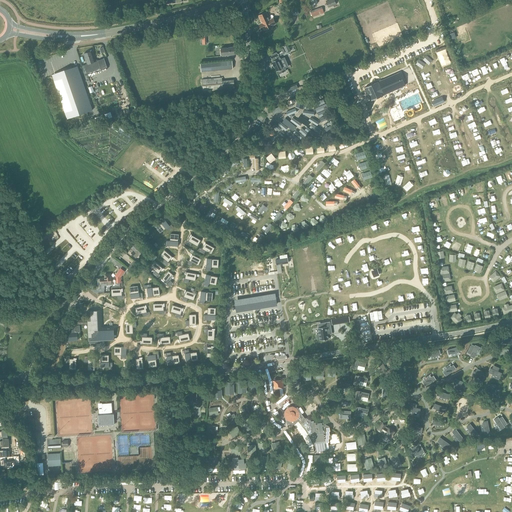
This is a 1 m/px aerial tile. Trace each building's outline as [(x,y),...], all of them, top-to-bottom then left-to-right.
[(279,4),(275,11),(280,13),(284,6),(279,4)] [(322,7),(311,11),(313,17),(324,13),(322,7)] [(262,23),(258,24),(261,31),(265,29),(265,30),(273,27),(273,26),(276,24),(273,18),(269,19),(266,12),(259,15),(262,23)] [(99,50),(85,55),(88,64),(99,61),(101,64),(109,61),(106,51),(100,53),(99,50)] [(277,51),(270,55),(272,59),(273,61),(272,62),(273,64),(272,65),(274,68),(275,67),(276,71),(277,71),(278,73),(282,71),(285,70),(284,68),(280,58),(279,56),(277,51)] [(200,63),(201,71),(232,69),(232,61),(200,63)] [(373,79),(386,73),(383,66),(370,71),(373,79)] [(77,67),(51,75),(67,119),(96,110),(97,112),(101,110),(102,112),(120,105),(114,89),(87,96),(77,67)] [(365,89),(365,90),(366,89),(367,93),(367,94),(368,94),(371,100),(375,98),(383,94),(382,92),(398,85),(399,88),(405,85),(403,81),(402,81),(399,73),(381,80),(377,81),(378,82),(365,88),(365,89)] [(202,79),(203,92),(235,89),(234,80),(222,81),(222,77),(202,79)] [(267,97),(270,104),(282,99),(280,95),(278,96),(277,93),(267,97)] [(441,98),(433,101),(435,106),(443,102),(441,98)] [(311,104),(314,113),(323,109),(320,100),(311,104)] [(308,111),(304,113),(310,123),(314,120),(308,111)] [(297,124),(300,126),(304,121),(294,115),(291,119),(289,117),(286,122),(295,128),(297,124)] [(288,129),(291,125),(283,119),(280,123),(288,129)] [(272,122),(269,126),(276,132),(279,129),(272,122)] [(309,123),(305,127),(316,135),(319,130),(309,123)] [(260,130),(257,133),(260,136),(266,143),(272,139),(263,128),(260,130)] [(293,130),(290,132),(298,140),(300,137),(293,130)] [(284,133),(282,131),(280,133),(286,141),(289,139),(290,141),(293,139),(287,131),(284,133)] [(312,150),(309,145),(304,148),(307,153),(312,150)] [(357,159),(365,157),(363,151),(355,154),(357,159)] [(255,155),(250,155),(250,159),(255,159),(255,169),(258,169),(258,158),(255,158),(255,155)] [(316,169),(319,171),(326,163),(323,161),(316,169)] [(267,171),(273,167),(271,164),(269,165),(268,162),(263,165),(267,171)] [(304,183),(307,186),(314,177),(311,175),(304,183)] [(362,188),(354,179),(351,182),(358,191),(362,188)] [(355,192),(345,187),(343,191),(353,195),(355,192)] [(293,197),(296,199),(303,191),(299,188),(293,197)] [(284,207),(288,210),(293,202),(290,200),(284,207)] [(274,219),(278,222),(283,215),(280,213),(274,219)] [(164,220),(156,227),(160,232),(169,225),(164,220)] [(265,230),(268,233),(274,226),(270,224),(265,230)] [(171,233),(169,245),(178,246),(179,234),(171,233)] [(192,235),(188,241),(197,246),(201,240),(192,235)] [(205,242),(202,248),(211,254),(215,248),(205,242)] [(134,250),(132,253),(136,257),(143,250),(136,243),(132,248),(134,250)] [(164,250),(160,255),(168,262),(172,257),(164,250)] [(192,254),(189,260),(198,265),(201,259),(192,254)] [(207,258),(206,266),(219,267),(219,259),(207,258)] [(139,264),(134,260),(128,268),(132,271),(136,266),(137,267),(139,264)] [(155,261),(150,267),(158,273),(163,268),(155,261)] [(121,283),(121,278),(126,271),(121,268),(115,276),(115,277),(111,277),(111,283),(112,283),(112,287),(120,287),(120,283),(121,283)] [(169,271),(162,278),(168,283),(174,276),(169,271)] [(186,272),(185,278),(195,280),(197,274),(186,272)] [(206,274),(204,283),(217,285),(218,277),(206,274)] [(97,278),(97,287),(100,287),(104,287),(104,285),(106,285),(106,283),(111,283),(111,277),(111,275),(105,275),(105,278),(100,278),(97,279),(97,278)] [(138,285),(130,286),(131,298),(140,297),(138,285)] [(159,286),(147,288),(148,296),(160,294),(159,286)] [(185,292),(183,297),(193,300),(196,294),(189,291),(188,291),(187,291),(186,290),(185,291),(185,292)] [(201,292),(200,300),(212,301),(213,293),(201,292)] [(172,306),(170,312),(172,312),(180,315),(183,308),(172,305),(172,306)] [(145,306),(135,308),(137,314),(147,312),(145,306)] [(208,308),(207,320),(215,320),(216,308),(208,308)] [(88,324),(89,341),(114,340),(114,327),(102,327),(101,310),(87,311),(88,319),(71,320),(71,325),(80,324),(80,326),(84,326),(83,325),(88,324)] [(381,311),(378,311),(377,311),(373,311),(373,312),(369,312),(371,321),(375,320),(375,321),(379,321),(379,319),(383,319),(381,311)] [(323,323),(323,327),(318,328),(319,334),(317,335),(317,339),(320,339),(320,340),(328,339),(328,335),(329,334),(329,333),(331,333),(331,334),(332,334),(330,322),(323,323)] [(77,332),(76,332),(70,332),(70,333),(66,333),(67,341),(71,341),(71,337),(77,337),(77,332)] [(188,333),(178,335),(180,342),(190,340),(188,333)] [(49,351),(53,353),(58,343),(54,341),(49,351)] [(471,345),(468,351),(471,353),(470,356),(475,358),(480,347),(475,344),(475,345),(472,344),(471,346),(471,345)] [(114,346),(114,355),(126,355),(127,347),(114,346)] [(461,351),(460,346),(448,349),(449,354),(461,351)] [(197,352),(185,354),(186,362),(198,360),(197,352)] [(101,354),(100,366),(109,367),(109,355),(101,354)] [(155,355),(147,356),(149,367),(157,366),(155,355)] [(169,356),(167,356),(167,358),(168,365),(180,363),(179,355),(169,356)] [(142,358),(135,359),(137,369),(144,368),(142,358)] [(358,365),(365,367),(366,363),(358,361),(358,360),(356,360),(354,360),(352,368),(356,369),(356,367),(357,367),(357,365),(358,365)] [(377,362),(381,369),(383,373),(387,371),(381,360),(377,362)] [(446,376),(457,368),(454,364),(443,372),(446,376)] [(499,368),(495,366),(493,369),(490,368),(488,373),(496,376),(495,376),(497,376),(500,377),(501,375),(502,373),(498,371),(499,368)] [(485,376),(481,374),(482,371),(478,369),(476,372),(474,371),(471,375),(478,379),(480,380),(480,379),(482,380),(484,378),(485,376)] [(360,381),(367,383),(368,378),(360,376),(358,376),(355,375),(353,384),(357,385),(358,383),(359,381),(360,381)] [(425,386),(436,379),(434,375),(423,382),(425,386)] [(283,387),(283,379),(273,381),(274,388),(275,397),(280,396),(279,387),(283,387)] [(465,389),(466,387),(464,386),(462,385),(462,384),(463,382),(459,380),(457,383),(454,382),(452,387),(457,389),(459,390),(460,390),(461,391),(461,390),(463,391),(465,389)] [(343,383),(342,391),(350,392),(350,384),(343,383)] [(500,390),(496,389),(497,385),(492,384),(491,388),(488,387),(487,392),(495,394),(494,394),(496,394),(499,394),(499,392),(500,392),(500,390)] [(325,397),(327,390),(319,388),(317,395),(325,397)] [(360,396),(361,396),(368,398),(369,395),(369,393),(361,392),(361,391),(360,391),(359,391),(357,391),(356,395),(355,397),(355,399),(359,400),(359,398),(360,398),(360,396)] [(439,391),(438,391),(438,392),(437,395),(440,396),(449,400),(449,399),(450,395),(439,391)] [(344,398),(343,406),(351,407),(351,399),(344,398)] [(482,399),(468,401),(469,411),(484,408),(482,399)] [(99,409),(99,415),(98,415),(98,425),(115,424),(114,414),(112,414),(112,403),(102,403),(98,403),(98,409),(99,409)] [(421,409),(416,408),(417,404),(412,403),(411,407),(408,406),(407,411),(408,411),(415,413),(416,413),(419,413),(420,410),(421,409)] [(445,412),(447,407),(434,404),(434,405),(433,408),(436,409),(445,412)] [(253,409),(257,416),(264,413),(260,405),(253,409)] [(330,427),(330,426),(322,423),(322,422),(316,423),(315,424),(315,423),(315,422),(314,423),(313,421),(314,421),(311,421),(310,421),(310,422),(307,420),(305,419),(305,418),(301,413),(297,407),(296,408),(292,406),(288,407),(285,411),(284,416),(287,419),(287,423),(291,423),(295,423),(300,425),(302,426),(303,427),(306,430),(308,433),(308,434),(309,434),(307,435),(307,437),(308,441),(308,439),(310,439),(312,443),(313,442),(313,444),(315,444),(314,442),(324,440),(324,441),(325,442),(328,442),(329,442),(328,438),(329,438),(329,434),(330,434),(329,431),(330,431),(329,427),(330,427)] [(210,416),(218,415),(217,407),(209,408),(210,416)] [(361,412),(368,414),(369,409),(361,408),(361,407),(359,407),(356,407),(354,415),(358,416),(359,414),(360,412),(361,412)] [(241,412),(245,420),(252,417),(248,409),(241,412)] [(340,410),(340,418),(351,418),(351,410),(340,410)] [(227,417),(231,425),(238,421),(234,414),(227,417)] [(503,417),(500,419),(499,418),(498,417),(494,420),(496,423),(497,423),(498,426),(499,427),(501,430),(503,428),(505,427),(504,426),(507,424),(506,423),(503,417)] [(257,421),(258,428),(266,428),(265,420),(257,421)] [(385,427),(386,425),(382,422),(377,429),(381,432),(382,430),(386,433),(384,435),(390,440),(395,433),(388,428),(388,429),(385,427)] [(422,429),(423,428),(418,427),(419,423),(414,422),(414,426),(411,425),(410,430),(417,432),(419,432),(421,432),(422,429)] [(244,424),(244,431),(252,430),(251,423),(244,424)] [(478,434),(470,424),(469,425),(467,427),(469,429),(468,429),(474,437),(478,434)] [(207,425),(206,433),(215,434),(216,426),(207,425)] [(230,430),(234,436),(240,432),(236,426),(230,430)] [(464,439),(456,429),(455,430),(453,432),(454,434),(460,442),(464,439)] [(452,431),(446,433),(449,441),(454,439),(452,431)] [(356,436),(358,446),(366,444),(364,434),(356,436)] [(448,443),(440,437),(439,439),(440,439),(438,441),(440,443),(448,449),(450,445),(448,443)] [(50,444),(46,444),(46,450),(59,450),(59,439),(50,439),(50,444)] [(337,439),(329,444),(332,450),(340,445),(337,439)] [(206,448),(213,449),(214,442),(207,441),(206,448)] [(356,441),(346,443),(347,449),(357,448),(356,441)] [(260,446),(262,453),(269,451),(267,443),(260,446)] [(272,445),(274,453),(282,450),(280,443),(272,445)] [(235,444),(231,451),(239,455),(243,448),(235,444)] [(423,449),(422,447),(420,444),(411,448),(412,448),(413,451),(413,452),(410,453),(412,457),(413,457),(420,454),(421,453),(424,452),(422,449),(423,449)] [(247,448),(250,456),(257,453),(255,446),(247,448)] [(206,460),(205,460),(205,466),(207,466),(207,467),(213,466),(213,469),(219,468),(219,467),(220,467),(220,461),(218,461),(218,457),(212,458),(212,456),(206,456),(206,460)] [(262,456),(260,464),(267,466),(270,459),(262,456)] [(391,458),(393,468),(401,466),(399,456),(391,458)] [(233,462),(231,462),(231,468),(233,468),(233,469),(239,468),(239,470),(245,470),(245,469),(246,469),(246,463),(244,463),(244,459),(238,460),(238,457),(232,458),(233,462)] [(377,460),(380,470),(388,467),(385,457),(377,460)] [(276,458),(274,465),(281,468),(284,460),(276,458)] [(363,460),(366,470),(374,468),(371,458),(363,460)] [(290,459),(288,467),(295,469),(298,462),(290,459)] [(53,482),(45,483),(45,487),(51,486),(51,489),(55,489),(55,490),(60,490),(60,489),(63,488),(63,486),(69,486),(69,482),(60,482),(60,479),(53,479),(53,482)] [(375,501),(374,508),(383,509),(383,502),(375,501)] [(360,503),(359,510),(367,511),(369,504),(360,503)]
